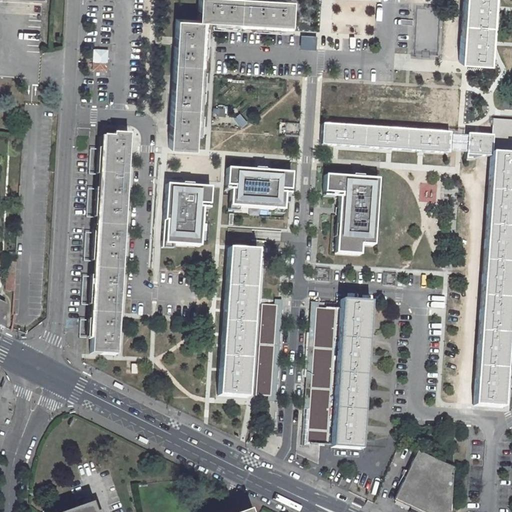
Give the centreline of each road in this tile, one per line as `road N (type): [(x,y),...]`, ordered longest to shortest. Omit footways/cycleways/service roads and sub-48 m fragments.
road 1 (residential): [(487,511),(494,427),(481,416),(415,410),(420,297),(296,285)]
road 2 (residential): [(72,0),(44,375)]
road 3 (residential): [(296,285),(313,59),(385,61),(388,0)]
road 4 (secondary): [(264,481),(44,375)]
road 5 (residential): [(264,481),(283,448),(296,285)]
road 6 (residential): [(7,511),(12,447),(44,375)]
